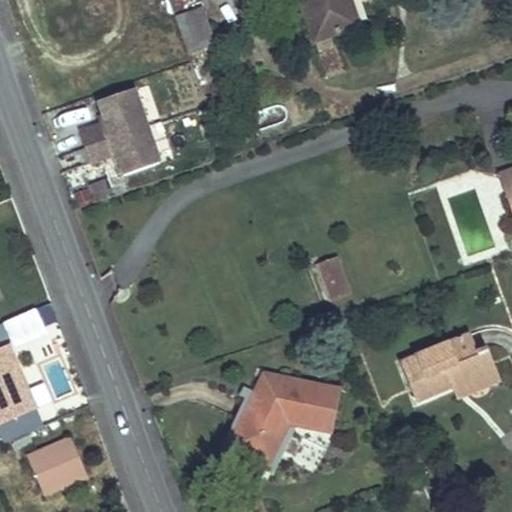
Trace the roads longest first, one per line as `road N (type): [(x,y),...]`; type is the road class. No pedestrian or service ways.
road 1 (residential): [(164,511),(0,51)]
road 2 (unknown): [(100,334),(222,199),(511,115)]
